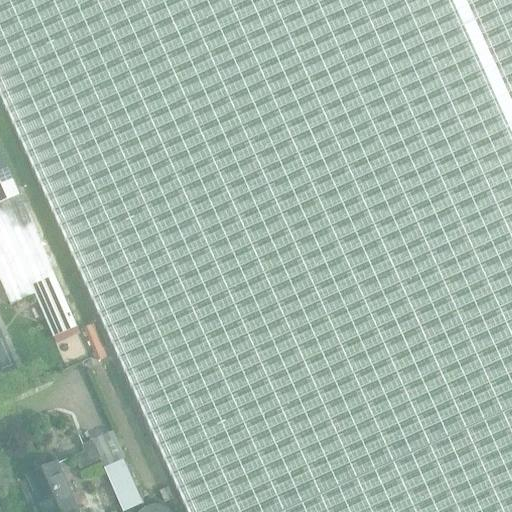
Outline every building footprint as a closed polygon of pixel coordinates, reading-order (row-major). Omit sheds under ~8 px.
[(511,511),(511,0),(0,0),(0,96),(187,511),(511,511)] [(0,204),(19,196),(0,151),(0,204)] [(0,281),(10,305),(34,295),(53,338),(76,327),(19,196),(0,204),(0,281)] [(92,325),(83,329),(97,362),(107,358),(92,325)] [(1,377),(15,371),(0,337),(0,380),(2,380),(1,377)] [(123,511),(124,511),(142,504),(124,460),(105,468),(123,511)] [(75,511),(56,465),(29,477),(40,504),(35,506),(37,511),(75,511)]
